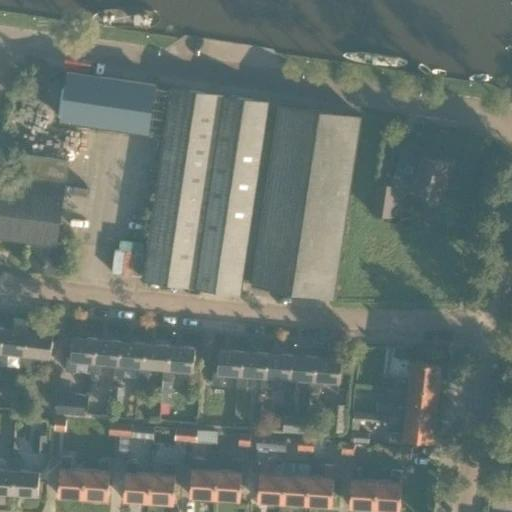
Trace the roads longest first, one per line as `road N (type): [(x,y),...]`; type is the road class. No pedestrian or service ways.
road 1 (residential): [(511,125),(459,108),(0,40)]
road 2 (unclassified): [(486,321),(295,316),(0,284)]
road 3 (unclassified): [(462,511),(486,321)]
road 4 (unclassified): [(486,321),(511,192)]
